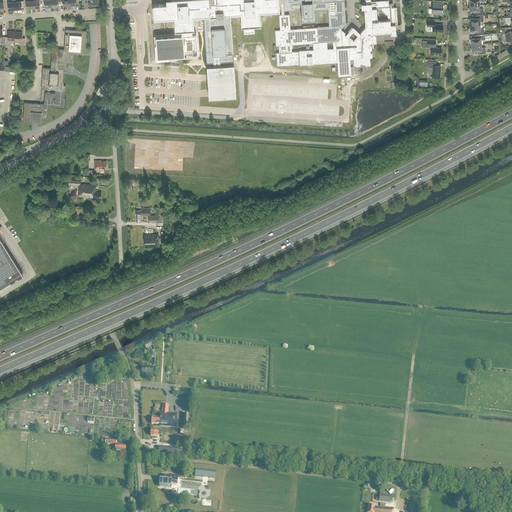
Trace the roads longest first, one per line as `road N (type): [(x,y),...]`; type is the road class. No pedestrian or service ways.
road 1 (motorway): [(0,371),(338,217),(511,127)]
road 2 (motorway): [(511,113),(340,202),(0,357)]
road 3 (residential): [(121,266),(112,130),(92,113)]
road 4 (unclassified): [(142,511),(133,385),(122,356)]
